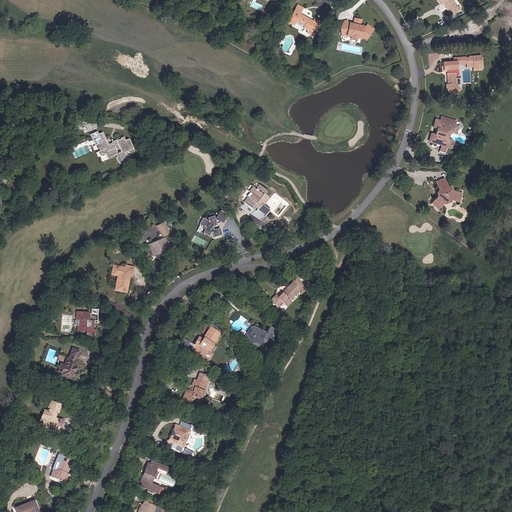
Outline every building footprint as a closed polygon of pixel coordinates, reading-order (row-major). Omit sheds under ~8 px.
[(450,16),(458,10),(450,0),(435,0),(439,6),(442,5),(450,16)] [(309,31),(315,35),(323,21),(318,18),(316,21),(302,13),(303,12),(298,9),(291,21),(296,23),(300,18),(308,23),(306,27),(310,29),(309,31)] [(365,38),(369,41),(376,31),(369,27),(366,31),(365,27),(363,27),(357,26),(353,25),(353,27),(350,26),(348,22),(342,23),(344,35),(362,41),(365,38)] [(475,70),(484,70),(483,56),(455,57),(449,56),(439,56),(439,60),(439,63),(444,63),(444,66),(442,66),(443,77),(446,77),(446,85),(454,97),(464,90),(459,83),(458,73),(461,69),(475,68),(475,70)] [(441,120),(434,118),(431,126),(435,127),(433,133),(429,132),(426,139),(440,144),(445,146),(449,144),(447,139),(444,138),(443,136),(445,131),(447,130),(450,131),(454,128),(452,124),(454,120),(448,118),(446,122),(441,120)] [(107,153),(116,149),(114,146),(118,144),(120,148),(116,150),(121,159),(128,156),(124,147),(133,144),(128,134),(122,136),(120,133),(114,135),(115,139),(112,140),(111,138),(107,140),(103,139),(97,127),(93,129),(92,125),(85,128),(91,140),(96,138),(101,150),(105,149),(107,153)] [(68,145),(69,148),(87,140),(85,137),(68,145)] [(449,197),(458,200),(460,191),(449,188),(446,184),(442,175),(434,178),(437,189),(436,191),(434,195),(428,201),(434,208),(443,200),(449,197)] [(272,211),(266,206),(273,198),(265,191),(268,188),(261,184),(258,188),(255,187),(253,190),(252,189),(250,191),(255,195),(251,199),(249,198),(245,203),(254,210),(259,204),(262,206),(261,209),(269,215),(272,211)] [(227,221),(229,222),(234,216),(227,211),(222,217),(227,221)] [(216,229),(218,227),(224,225),(224,223),(227,221),(222,217),(219,218),(218,216),(213,218),(213,220),(212,222),(206,219),(203,226),(206,228),(205,230),(208,232),(206,237),(212,239),(213,234),(216,235),(217,240),(225,237),(222,230),(218,231),(216,231),(216,229)] [(168,239),(172,238),(168,226),(161,229),(162,232),(161,232),(163,236),(166,234),(168,239)] [(161,254),(170,250),(167,242),(150,248),(154,258),(161,256),(161,254)] [(119,291),(129,292),(131,276),(131,272),(135,273),(136,267),(126,266),(125,268),(115,267),(114,274),(121,275),(119,291)] [(300,284),(298,282),(291,289),(293,291),(300,284)] [(308,292),(300,284),(293,291),(291,289),(286,293),(288,295),(285,297),(284,296),(279,301),(278,300),(273,306),(278,311),(284,306),(288,310),(292,306),(290,304),(299,294),(302,297),(308,292)] [(96,322),(102,322),(102,316),(95,316),(95,313),(79,312),(79,321),(84,321),(84,325),(80,326),(80,333),(85,334),(85,332),(88,332),(88,334),(95,335),(95,332),(97,332),(97,326),(96,326),(96,322)] [(275,347),(276,344),(275,341),(279,334),(273,330),(269,337),(260,332),(257,337),(253,334),(256,329),(249,325),(244,333),(246,335),(248,347),(260,344),(265,348),(266,350),(268,352),(273,350),(275,347)] [(76,370),(77,365),(79,360),(78,360),(81,351),(73,348),(70,357),(68,357),(66,363),(65,367),(62,366),(60,371),(65,372),(69,373),(69,376),(73,377),(76,370)] [(186,399),(199,405),(205,393),(204,393),(202,392),(206,381),(200,379),(198,381),(196,381),(191,392),(189,391),(186,399)] [(57,412),(60,412),(63,404),(53,400),(50,407),(52,407),(50,412),(46,411),(43,419),(47,420),(46,423),(45,427),(49,429),(49,431),(57,434),(58,431),(57,430),(58,428),(54,427),(56,421),(54,421),(55,418),(57,412)] [(490,423),(486,429),(491,432),(495,426),(490,423)] [(166,441),(172,444),(179,427),(173,424),(166,441)] [(185,446),(183,445),(189,432),(179,427),(172,444),(181,448),(184,448),(185,446)] [(61,485),(64,476),(69,463),(59,459),(57,464),(60,465),(56,473),(53,472),(49,481),(61,485)] [(145,479),(149,474),(154,467),(148,463),(146,465),(144,464),(140,470),(142,471),(139,474),(137,473),(134,477),(142,483),(145,479)] [(139,487),(142,483),(134,477),(131,481),(139,487)] [(37,511),(33,501),(15,506),(17,511),(37,511)] [(155,511),(156,511),(169,511),(170,511),(146,501),(141,511),(155,511)]
